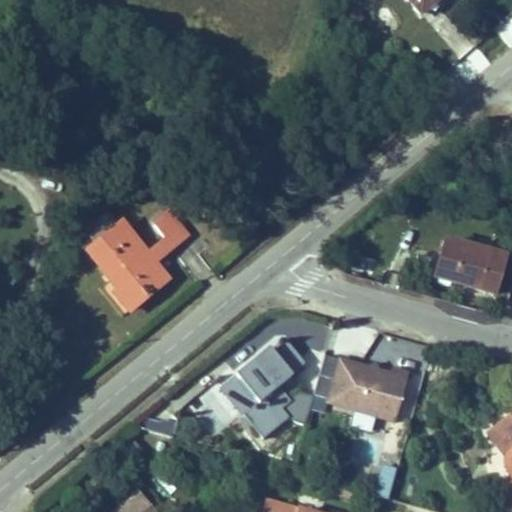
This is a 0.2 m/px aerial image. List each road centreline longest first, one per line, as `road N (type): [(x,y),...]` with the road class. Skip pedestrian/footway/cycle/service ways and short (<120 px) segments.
road 1 (tertiary): [(0,488),(277,259)]
road 2 (tertiary): [(277,259),(511,66)]
road 3 (tertiary): [(277,259),(305,282),(511,340)]
